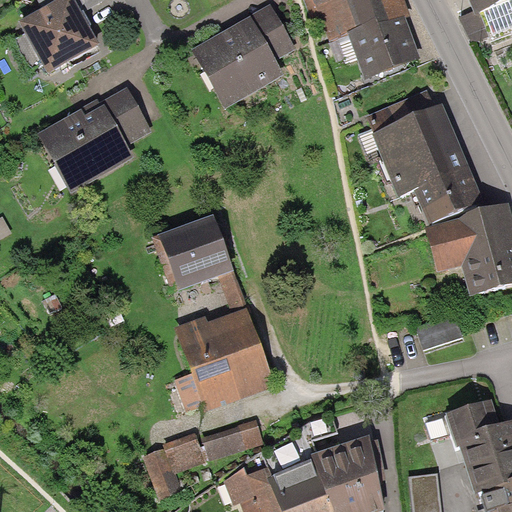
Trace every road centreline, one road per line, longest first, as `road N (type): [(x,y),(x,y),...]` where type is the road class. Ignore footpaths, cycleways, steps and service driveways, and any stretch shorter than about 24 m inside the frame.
road 1 (tertiary): [(424,0),(511,166)]
road 2 (residential): [(381,385),(511,361)]
